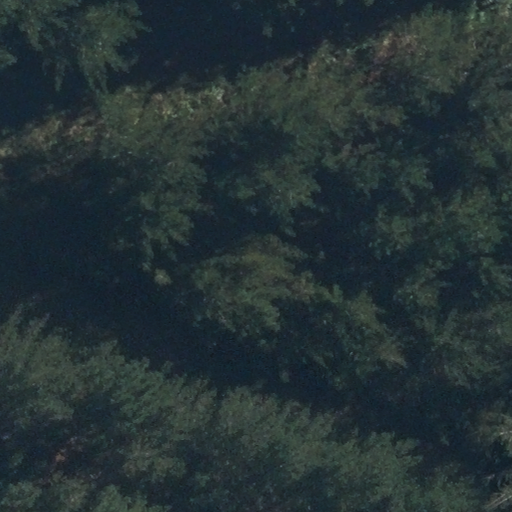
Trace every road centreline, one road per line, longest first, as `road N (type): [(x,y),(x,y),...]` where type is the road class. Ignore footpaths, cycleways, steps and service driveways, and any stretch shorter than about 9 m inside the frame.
road 1 (track): [(0,284),(511,503)]
road 2 (track): [(0,162),(335,0)]
